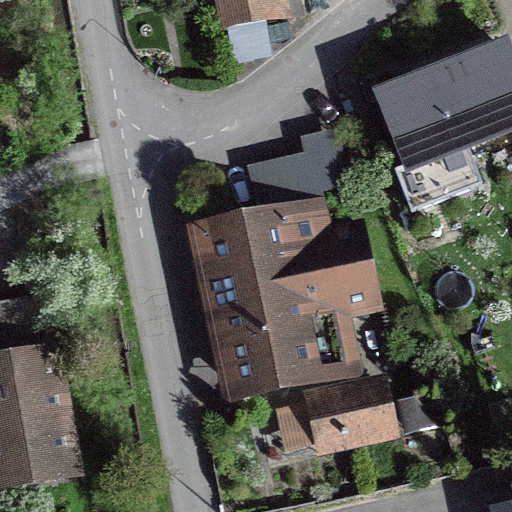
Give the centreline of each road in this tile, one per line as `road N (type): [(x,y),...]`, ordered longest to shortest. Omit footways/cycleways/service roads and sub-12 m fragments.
road 1 (residential): [(196,511),(127,157)]
road 2 (residential): [(406,0),(312,82),(127,157)]
road 3 (residential): [(127,157),(99,0)]
